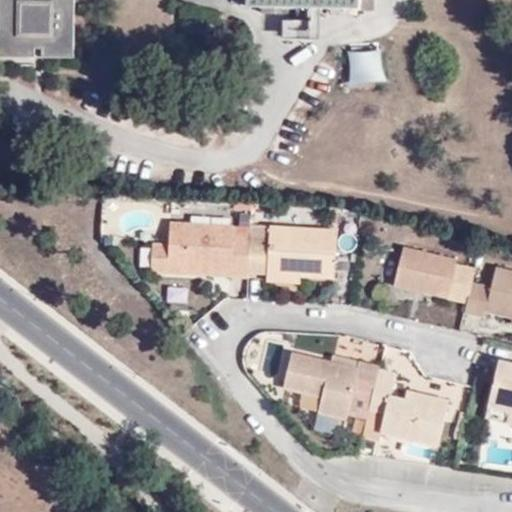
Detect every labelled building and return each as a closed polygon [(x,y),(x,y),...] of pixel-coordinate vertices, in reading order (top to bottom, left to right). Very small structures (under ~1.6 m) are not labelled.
[(0,0),(0,50),(29,51),(30,38),(37,38),(36,55),(68,55),(68,0),(0,0)] [(282,19),(282,40),(317,40),(317,19),(282,19)] [(253,261),(255,223),(234,222),(235,213),(173,209),(170,242),(169,255),(232,259),(232,271),(252,272),(253,261)] [(276,225),(255,223),(253,261),(275,263),(305,264),(339,267),(342,217),(278,212),(276,225)] [(169,255),(170,242),(152,242),(150,266),(169,267),(169,255)] [(476,275),(477,271),(455,265),(458,256),(405,244),(396,283),(470,300),(476,275)] [(169,267),(232,271),(232,259),(169,255),(169,267)] [(304,275),(305,264),(275,263),(274,273),(304,275)] [(470,300),(467,311),(487,316),(488,307),(511,312),(511,267),(496,263),(492,278),(476,275),(470,300)] [(361,364),(364,354),(340,348),(337,358),(361,364)] [(385,367),(386,360),(364,354),(361,364),(337,358),(298,349),(290,386),(330,396),(326,414),(355,420),(361,391),(377,395),(385,367)] [(511,361),(501,359),(491,404),(511,411),(511,361)] [(389,433),(444,446),(455,399),(411,389),(409,396),(396,392),(401,370),(385,367),(377,395),(374,410),(368,436),(387,440),(389,433)] [(511,411),(491,404),(487,419),(511,425),(511,411)]
